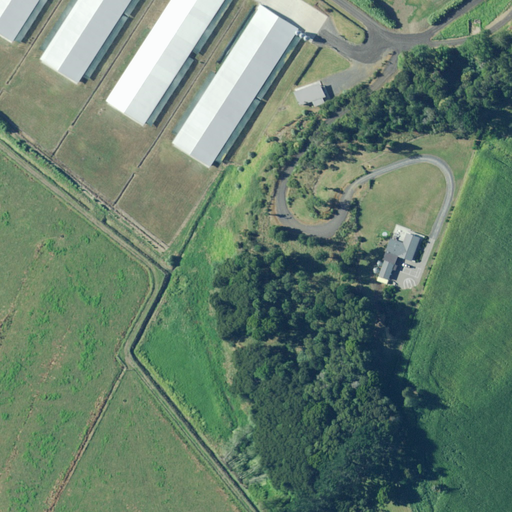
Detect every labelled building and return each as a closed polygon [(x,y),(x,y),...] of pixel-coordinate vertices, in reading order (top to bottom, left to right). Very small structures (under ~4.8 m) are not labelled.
[(0,0),(0,29),(11,37),(35,0),(0,0)] [(73,0),(39,54),(75,77),(125,0),(73,0)] [(167,0),(107,94),(143,117),(219,0),(167,0)] [(257,9),(169,143),(205,167),(293,33),(257,9)] [(312,106),(322,103),(327,101),(322,85),(319,86),(317,81),(292,89),(297,105),(310,101),(312,106)] [(382,261),(378,260),(373,272),(379,274),(377,280),(387,284),(398,256),(411,261),(420,238),(406,233),(402,243),(391,238),(382,261)]
